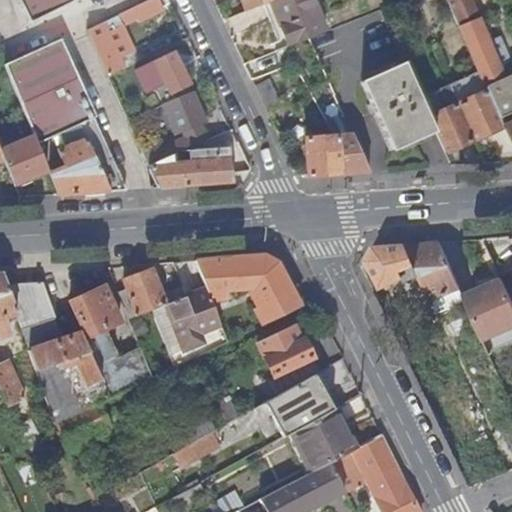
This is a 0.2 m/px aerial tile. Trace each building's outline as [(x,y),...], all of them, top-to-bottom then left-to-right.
[(16,0),(30,26),(79,0),(16,0)] [(104,70),(107,77),(123,69),(119,60),(133,53),(121,28),(135,22),(136,25),(162,13),(155,0),(150,0),(86,31),(104,70)] [(324,32),(311,0),(274,0),(269,2),(280,29),(281,33),(287,47),(306,39),(324,32)] [(444,0),(456,27),(476,19),(467,0),(444,0)] [(477,21),(457,29),(482,85),(500,77),(502,79),(511,74),(511,63),(498,70),(477,21)] [(60,43),(4,66),(33,137),(37,149),(58,137),(51,124),(53,123),(40,95),(62,85),(80,125),(94,120),(95,119),(71,66),(70,64),(60,43)] [(160,107),(173,101),(170,93),(187,85),(172,55),(154,63),(160,75),(155,77),(159,86),(152,88),(160,107)] [(418,97),(401,62),(359,81),(374,114),(373,115),(390,152),(434,133),(418,97)] [(495,115),(511,107),(511,74),(502,79),(483,88),(485,92),(495,115)] [(48,175),(57,197),(127,192),(124,187),(102,137),(94,120),(80,125),(62,85),(40,95),(53,123),(51,124),(58,137),(58,138),(62,136),(68,149),(58,154),(63,170),(48,175)] [(444,154),(472,142),(455,105),(447,108),(439,90),(418,97),(434,133),(444,154)] [(455,105),(472,142),(501,129),(502,128),(495,115),(485,92),(455,105)] [(159,141),(140,150),(148,167),(172,156),(201,143),(197,135),(200,134),(197,125),(203,122),(192,95),(167,104),(163,106),(175,134),(184,131),(187,139),(163,149),(159,141)] [(511,152),(511,123),(502,128),(501,129),(511,152)] [(367,173),(350,136),(321,137),(320,132),(303,133),(306,178),(367,173)] [(0,153),(3,161),(14,186),(47,172),(37,149),(33,137),(0,152),(0,153)] [(249,171),(243,158),(230,158),(230,149),(196,151),(197,161),(173,163),(172,156),(148,167),(158,190),(193,187),(242,183),(249,171)] [(463,296),(439,243),(404,245),(430,302),(436,315),(466,303),(463,296)] [(430,302),(404,245),(375,247),(367,262),(381,289),(402,279),(415,308),(430,302)] [(264,256),(195,262),(205,289),(209,300),(219,299),(218,291),(247,289),(256,308),(253,310),(260,325),(299,307),(276,262),(264,256)] [(116,293),(127,320),(165,305),(164,304),(184,297),(181,289),(161,296),(151,270),(122,281),(125,289),(116,293)] [(0,336),(9,334),(5,324),(17,320),(7,294),(0,275),(0,274),(0,336)] [(511,330),(511,301),(502,279),(463,296),(466,303),(483,343),(511,330)] [(95,367),(109,398),(113,397),(150,379),(137,346),(117,355),(104,328),(119,322),(102,287),(85,294),(81,293),(73,296),(72,301),(69,302),(98,366),(95,367)] [(164,304),(165,305),(182,350),(201,343),(197,333),(220,325),(209,300),(205,289),(184,297),(164,304)] [(7,294),(17,320),(20,329),(50,322),(51,317),(42,293),(7,294)] [(271,398),(317,371),(302,340),(299,341),(290,325),(255,342),(271,375),(263,380),(271,398)] [(511,347),(511,330),(483,343),(490,358),(511,347)] [(47,405),(53,425),(58,423),(109,398),(95,367),(79,334),(27,350),(47,405)] [(0,394),(6,407),(23,399),(5,361),(0,362),(0,394)] [(60,426),(76,460),(85,455),(77,441),(107,426),(98,407),(60,426)] [(311,471),(329,461),(351,450),(331,410),(299,428),(291,432),(311,471)] [(131,422),(151,467),(166,458),(161,448),(145,415),(131,422)] [(291,432),(299,428),(292,415),(220,454),(228,467),(284,436),(291,432)] [(161,448),(166,458),(187,446),(205,436),(200,427),(161,448)] [(304,475),(311,471),(291,432),(284,436),(304,475)] [(215,443),(209,433),(205,436),(187,446),(197,462),(202,458),(199,452),(215,443)] [(360,465),(387,452),(378,435),(351,450),(360,465)] [(345,491),(365,481),(367,479),(394,465),(387,452),(360,465),(351,450),(329,461),(345,490),(345,491)] [(303,511),(345,490),(329,461),(311,471),(304,475),(242,508),(233,511),(303,511)] [(367,479),(365,481),(379,511),(417,511),(394,465),(367,479)] [(203,495),(197,484),(169,500),(175,510),(203,495)] [(208,506),(211,511),(233,511),(242,508),(233,493),(208,506)]
